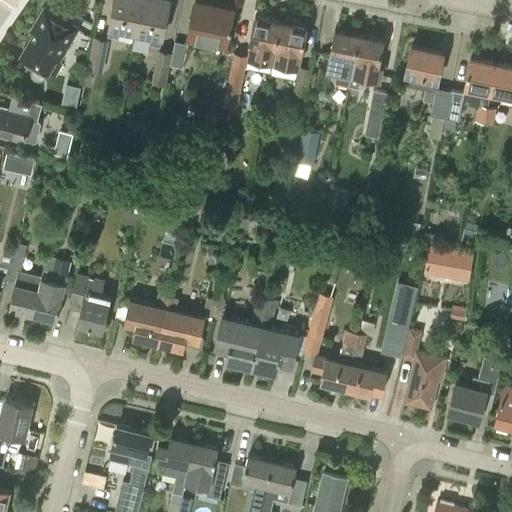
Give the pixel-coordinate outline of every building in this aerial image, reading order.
[(134,30),(140,0),(111,0),(105,34),(116,36),(118,27),(134,30)] [(166,0),(140,0),(134,30),(149,33),(148,43),(158,45),(166,0)] [(233,9),(193,1),(186,38),(226,46),(233,9)] [(77,27),(43,7),(30,29),(34,31),(20,56),(32,64),(31,65),(31,66),(30,68),(30,69),(30,71),(30,72),(31,74),(32,75),(32,76),(34,77),(34,78),(35,78),(37,79),(39,79),(41,79),(41,78),(43,78),(44,77),(45,77),(46,75),(48,72),(46,71),(55,57),(58,59),(77,27)] [(247,67),(270,71),(272,60),(280,19),(255,14),(249,43),(250,43),(248,51),(249,53),(247,67)] [(270,72),(295,77),(305,24),(280,19),(272,60),(270,71),(270,72)] [(356,45),(358,34),(334,29),(327,64),(340,67),(337,83),(349,85),(353,64),(354,59),(356,45)] [(383,39),(358,34),(356,45),(353,64),(349,85),(359,87),(361,75),(379,79),(381,67),(378,62),(383,39)] [(105,38),(92,36),(83,83),(88,84),(91,69),(99,70),(105,38)] [(186,43),(173,40),(169,64),(182,66),(186,43)] [(449,89),(436,86),(443,52),(410,45),(405,72),(403,84),(425,88),(423,99),(433,101),(431,114),(444,116),(449,89)] [(170,51),(157,49),(151,80),(164,82),(170,51)] [(246,55),(235,53),(224,106),(236,108),(246,55)] [(491,84),(495,62),(469,57),(464,85),(478,88),(475,103),(478,104),(475,120),(484,121),(491,84)] [(491,84),(484,121),(493,123),(496,107),(488,105),(490,91),(511,94),(511,65),(495,62),(491,84)] [(310,68),(299,65),(294,91),(305,93),(310,68)] [(387,91),(373,89),(365,130),(379,133),(387,91)] [(464,92),(449,89),(444,116),(441,129),(453,131),(455,118),(458,119),(464,92)] [(0,134),(21,139),(22,138),(34,140),(37,138),(41,122),(39,119),(42,102),(12,95),(8,110),(0,108),(0,134)] [(313,164),(320,131),(302,127),(295,160),(313,164)] [(4,178),(32,180),(33,153),(5,151),(4,178)] [(100,166),(85,162),(83,171),(82,174),(79,173),(78,179),(81,179),(77,198),(91,201),(98,175),(100,166)] [(169,171),(161,165),(155,172),(163,178),(169,171)] [(163,184),(148,180),(146,190),(143,200),(159,204),(162,194),(163,184)] [(397,221),(395,229),(412,233),(414,224),(397,221)] [(6,307),(31,313),(40,274),(21,270),(27,244),(14,241),(5,276),(13,278),(6,307)] [(429,241),(424,271),(454,276),(459,246),(429,241)] [(40,274),(31,313),(55,318),(69,261),(47,255),(46,261),(45,261),(42,274),(40,274)] [(105,280),(76,272),(70,294),(81,297),(75,322),(101,329),(110,294),(102,292),(105,280)] [(313,308),(309,323),(304,351),(315,353),(318,354),(333,295),(317,291),(314,303),(313,308)] [(131,336),(157,342),(160,329),(168,294),(160,292),(156,308),(138,304),(131,336)] [(178,297),(168,294),(160,329),(157,342),(182,348),(183,342),(202,347),(209,317),(213,318),(217,299),(207,296),(203,313),(191,310),(190,312),(176,308),(178,297)] [(253,353),(265,301),(256,299),(251,319),(222,312),(214,345),(227,348),(224,359),(250,365),(253,353)] [(253,353),(250,365),(255,366),(276,371),(278,360),(292,363),(300,329),(271,323),(276,303),(265,301),(253,353)] [(410,315),(396,312),(387,351),(401,354),(410,315)] [(422,329),(409,326),(402,354),(414,357),(404,401),(432,407),(440,370),(443,371),(447,357),(417,350),(422,329)] [(349,367),(357,331),(345,328),(339,355),(338,359),(318,354),(315,353),(311,369),(322,371),(319,381),(344,387),(349,367)] [(349,367),(344,387),(370,393),(372,383),(384,386),(387,370),(362,364),(363,361),(361,360),(367,333),(357,331),(349,367)] [(473,374),(471,386),(454,382),(447,412),(479,419),(486,391),(494,392),(504,351),(493,349),(492,353),(488,355),(484,354),(479,376),(473,374)] [(511,385),(504,384),(500,401),(499,401),(494,422),(511,426),(511,385)] [(0,462),(3,464),(11,434),(21,436),(29,403),(4,398),(0,414),(0,462)] [(150,430),(116,423),(111,444),(112,445),(110,457),(134,463),(148,466),(151,452),(145,451),(150,430)] [(184,484),(195,441),(169,435),(166,445),(158,443),(154,458),(164,460),(161,473),(175,476),(172,491),(182,493),(184,484)] [(195,441),(184,484),(191,486),(195,483),(208,487),(207,494),(219,497),(228,461),(214,458),(217,447),(195,441)] [(249,511),(258,511),(263,494),(271,460),(247,454),(244,465),(234,462),(229,482),(241,485),(243,479),(256,482),(249,511)] [(258,511),(270,511),(275,491),(289,495),(287,500),(301,503),(306,480),(293,477),(296,466),(271,460),(263,494),(258,511)] [(137,511),(148,466),(134,463),(130,481),(122,480),(114,511),(137,511)] [(346,477),(323,472),(313,511),(333,511),(339,490),(343,491),(346,477)] [(452,501),(441,498),(441,501),(436,500),(433,511),(467,511),(468,507),(451,503),(452,501)]
